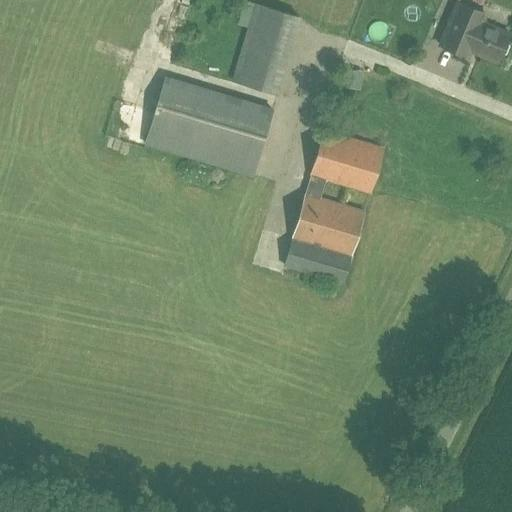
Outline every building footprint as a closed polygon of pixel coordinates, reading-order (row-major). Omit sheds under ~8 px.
[(277,94),(300,17),(255,2),(232,80),(277,94)] [(468,56),(471,50),(481,54),(481,55),(497,62),(509,33),(483,22),(486,14),(457,2),(439,44),(468,56)] [(253,177),(274,108),(165,75),(144,145),(253,177)] [(325,180),(370,193),(383,149),(324,132),(306,192),(320,196),(325,180)] [(341,283),(350,256),(364,212),(345,206),(345,205),(305,193),(292,239),(283,267),(322,279),(322,277),(341,283)]
